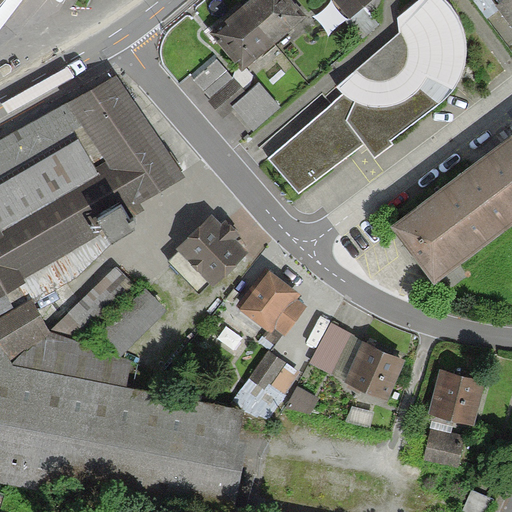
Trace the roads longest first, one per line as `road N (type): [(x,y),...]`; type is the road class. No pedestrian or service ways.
road 1 (residential): [(305,248),(119,30)]
road 2 (residential): [(511,94),(305,248)]
road 3 (residential): [(511,338),(431,325),(385,307),(305,248)]
road 4 (primary): [(119,30),(0,98)]
